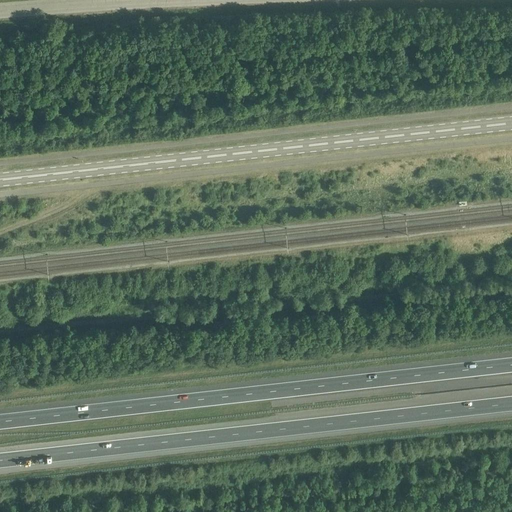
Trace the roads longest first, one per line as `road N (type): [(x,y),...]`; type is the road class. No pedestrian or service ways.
road 1 (motorway): [(511,365),(0,422)]
road 2 (motorway): [(0,461),(511,404)]
road 3 (primary): [(0,181),(511,125)]
road 4 (tertiary): [(0,12),(128,0)]
road 5 (tertiary): [(128,0),(253,0)]
